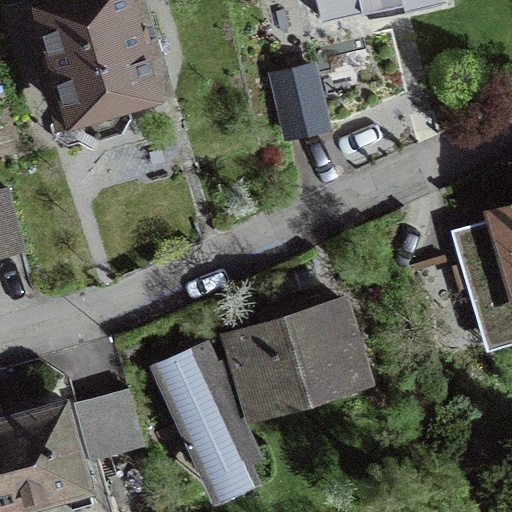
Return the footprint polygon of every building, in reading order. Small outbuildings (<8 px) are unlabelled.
[(158,83),(133,0),(81,0),(37,13),(65,110),(71,109),(83,116),(85,126),(100,134),(121,128),(130,113),(127,104),(146,99),(153,85),(158,83)] [(398,0),(317,0),(322,18),(398,0)] [(325,124),(311,65),(275,75),(289,132),(325,124)] [(0,189),(0,254),(23,248),(7,187),(0,189)] [(511,208),(450,227),(479,324),(511,314),(511,208)] [(263,321),(229,331),(236,352),(251,405),(253,407),(287,397),(283,385),(360,361),(341,297),(284,315),(281,303),(260,310),(263,321)] [(212,362),(203,341),(157,362),(209,475),(255,453),(236,413),(251,405),(236,352),(212,362)] [(129,387),(76,401),(90,453),(143,439),(129,387)] [(2,417),(26,502),(89,484),(64,399),(2,417)] [(0,417),(0,509),(26,502),(2,417),(0,417)] [(470,491),(476,509),(500,501),(494,483),(470,491)]
